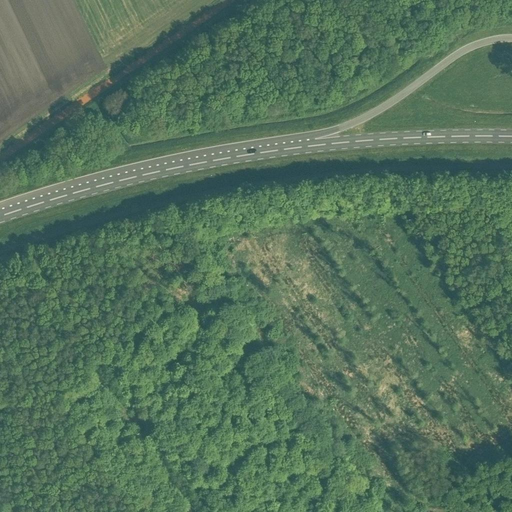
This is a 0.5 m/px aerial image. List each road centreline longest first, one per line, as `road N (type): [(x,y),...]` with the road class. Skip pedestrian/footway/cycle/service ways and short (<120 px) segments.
road 1 (primary): [(0,216),(132,177),(278,150)]
road 2 (primary): [(511,136),(278,150)]
